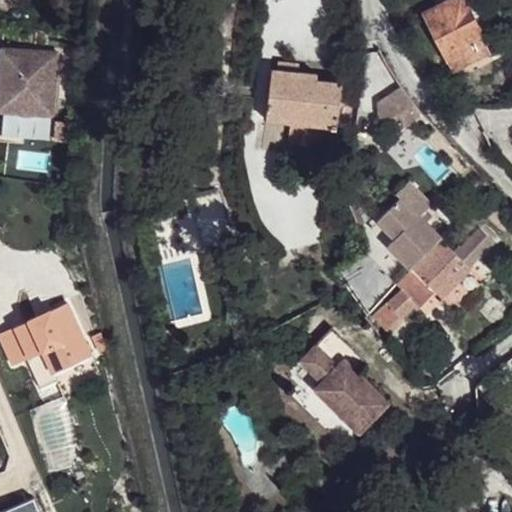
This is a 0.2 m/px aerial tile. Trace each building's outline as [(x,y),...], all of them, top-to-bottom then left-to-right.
[(446,60),(485,42),(465,0),(452,0),(423,14),(446,60)] [(485,42),(446,60),(452,70),(490,52),(485,42)] [(8,89),(5,116),(54,120),(60,57),(4,52),(1,89),(8,89)] [(273,69),(268,120),(306,125),(337,129),(340,109),(342,84),(316,82),(315,75),(273,69)] [(342,84),(340,109),(355,111),(359,87),(342,84)] [(401,86),(380,102),(389,119),(396,114),(414,103),(401,86)] [(414,103),(396,114),(404,126),(422,114),(414,103)] [(337,129),(353,130),(355,111),(340,109),(337,129)] [(337,139),(337,129),(306,125),(305,141),(317,145),(337,139)] [(463,195),(475,208),(490,193),(479,181),(463,195)] [(410,193),(382,221),(400,239),(393,245),(391,247),(412,269),(441,240),(421,218),(428,211),(410,193)] [(382,221),(375,228),(393,245),(400,239),(382,221)] [(458,283),(472,270),(468,266),(495,240),(481,225),(460,245),(457,242),(450,249),(441,240),(412,269),(386,292),(393,298),(389,302),(405,318),(419,305),(421,307),(436,292),(451,276),(458,283)] [(443,298),(458,283),(451,276),(436,292),(443,298)] [(67,302),(0,333),(0,335),(13,365),(27,359),(41,391),(58,384),(54,373),(92,356),(67,302)] [(405,318),(389,302),(375,315),(390,332),(405,318)] [(364,359),(332,326),(300,360),(322,381),(315,388),(359,432),(389,401),(355,368),(364,359)] [(101,332),(92,336),(100,353),(106,350),(101,332)]
